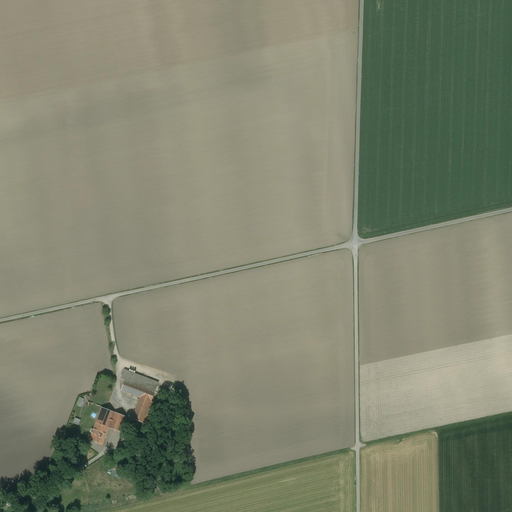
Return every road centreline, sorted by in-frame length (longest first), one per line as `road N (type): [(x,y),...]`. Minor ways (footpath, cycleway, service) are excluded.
road 1 (track): [(511,413),(87,511)]
road 2 (unclassified): [(356,240),(0,319)]
road 3 (unclassified): [(359,511),(356,240)]
road 4 (unclassified): [(362,0),(356,240)]
road 5 (unclassified): [(511,209),(356,240)]
